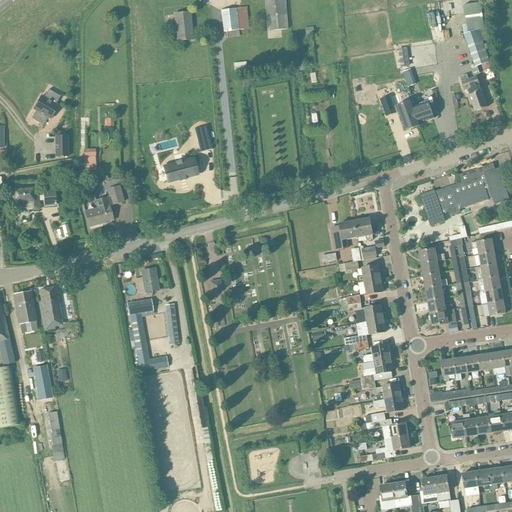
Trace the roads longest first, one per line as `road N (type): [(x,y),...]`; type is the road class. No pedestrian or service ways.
road 1 (tertiary): [(16,274),(383,177)]
road 2 (residential): [(412,343),(383,177)]
road 3 (tertiary): [(383,177),(511,134)]
road 4 (residential): [(433,462),(412,343)]
